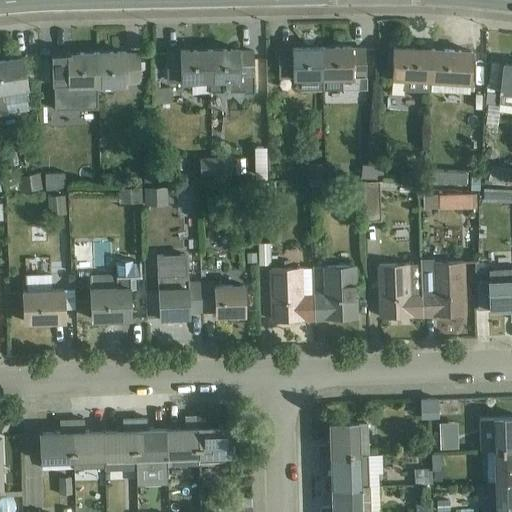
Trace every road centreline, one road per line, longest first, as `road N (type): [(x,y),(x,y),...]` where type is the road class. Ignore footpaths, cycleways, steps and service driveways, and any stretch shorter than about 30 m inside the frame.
road 1 (residential): [(0,388),(280,378)]
road 2 (residential): [(280,378),(511,370)]
road 3 (residential): [(284,511),(280,378)]
road 4 (tertiary): [(0,5),(132,0)]
